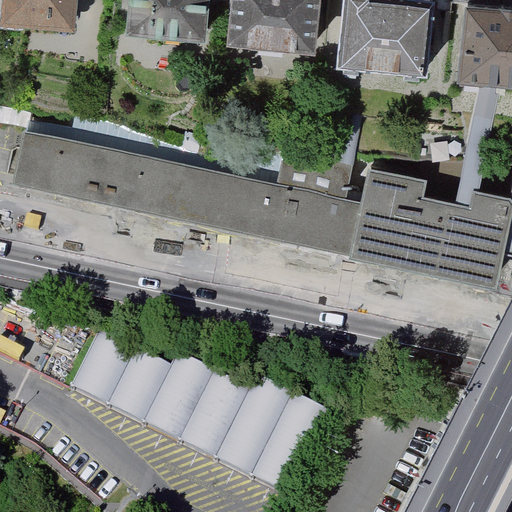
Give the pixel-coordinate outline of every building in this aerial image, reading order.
[(75,0),(4,0),(3,19),(73,26),(75,0)] [(205,0),(129,0),(127,31),(202,38),(205,0)] [(235,0),(231,41),(313,49),(317,0),(235,0)] [(376,0),(345,0),(339,68),(432,77),(438,9),(376,3),(376,0)] [(511,20),(473,17),(468,79),(511,83),(511,20)] [(11,179),(183,218),(193,166),(22,130),(11,179)] [(279,188),(347,202),(355,168),(319,161),(283,165),(279,188)] [(428,175),(369,164),(361,205),(351,255),(497,283),(511,204),(511,200),(509,195),(473,188),(470,204),(424,195),(428,175)] [(193,166),(183,218),(351,255),(361,205),(347,202),(279,188),(193,166)] [(99,340),(72,395),(288,498),(330,409),(260,377),(253,393),(179,358),(173,372),(99,340)]
